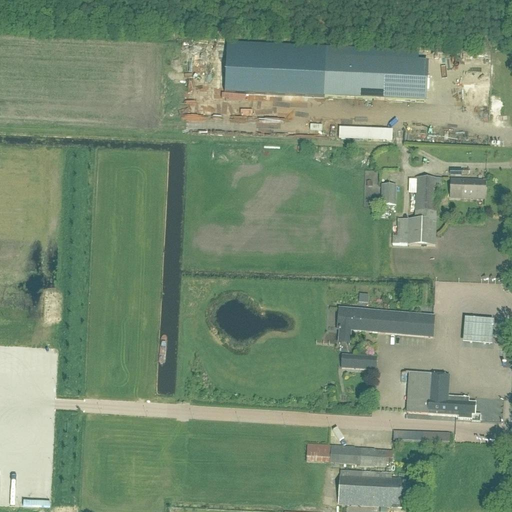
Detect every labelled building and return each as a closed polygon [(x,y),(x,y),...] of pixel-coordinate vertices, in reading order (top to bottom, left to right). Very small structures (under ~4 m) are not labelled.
[(326,49),(226,45),(224,95),(425,104),(427,64),(326,59),(326,49)] [(466,76),(474,76),(474,68),(466,67),(466,76)] [(444,136),(445,129),(421,126),(420,133),(444,136)] [(415,221),(407,221),(397,221),(396,237),(392,237),(392,247),(435,248),(436,187),(441,188),(441,180),(416,180),(415,221)] [(485,182),(452,181),(452,200),(484,201),(485,182)] [(381,186),(381,207),(396,207),(396,187),(381,186)] [(432,340),(433,318),(339,310),(337,332),(339,332),(338,346),(349,347),(351,333),(432,340)] [(465,322),(463,346),(492,348),(494,324),(465,322)] [(342,356),(341,370),(377,372),(377,358),(342,356)] [(467,402),(447,401),(449,378),(409,375),(406,415),(427,416),(427,417),(458,419),(457,421),(471,422),(472,417),(474,417),(475,405),(467,404),(467,402)] [(393,433),(393,442),(449,444),(449,435),(393,433)] [(328,465),(359,467),(359,469),(386,470),(386,465),(392,465),(392,449),(375,448),(374,451),(355,450),(355,448),(328,447),(307,445),(306,464),(328,465)] [(339,473),(338,507),(404,510),(404,505),(408,505),(409,486),(406,485),(406,481),(390,480),(391,475),(339,473)]
